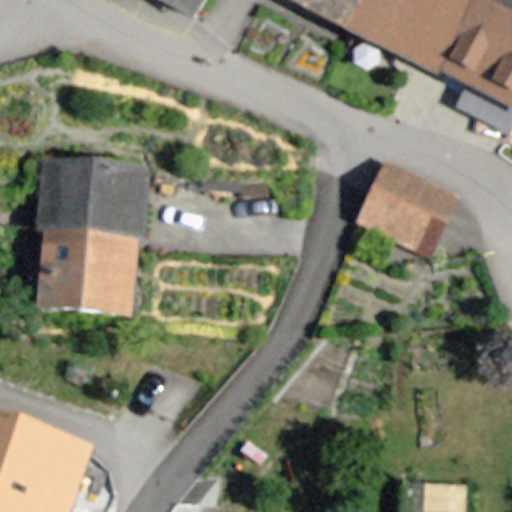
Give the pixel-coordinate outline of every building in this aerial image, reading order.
[(304,0),(436,66),(468,0),(304,0)] [(511,0),(468,0),(436,66),(511,103),(511,0)] [(140,160),(36,154),(34,192),(27,307),(131,313),(140,160)] [(452,194),(378,165),(357,219),(431,248),(452,194)] [(69,511),(93,446),(0,413),(0,511),(69,511)]
